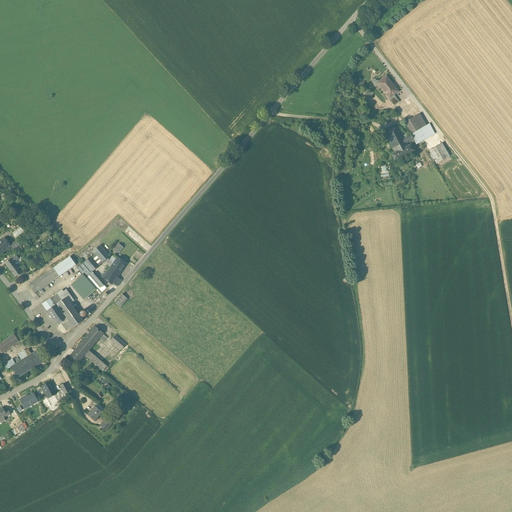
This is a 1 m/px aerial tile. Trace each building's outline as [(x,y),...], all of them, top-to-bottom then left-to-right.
[(395,88),(386,77),(383,79),(382,79),(379,81),(379,82),(380,84),(379,85),(386,95),(387,94),(390,98),(394,95),(398,92),(395,88)] [(394,95),(390,98),(388,99),(394,106),(399,102),(394,95)] [(426,126),(419,114),(413,117),(420,129),(426,126)] [(413,117),(404,122),(411,134),(414,133),(418,131),(420,129),(413,117)] [(420,129),(418,131),(423,140),(434,134),(429,124),(426,126),(420,129)] [(404,138),(397,126),(384,133),(388,140),(386,141),(391,149),(393,149),(395,152),(407,145),(406,143),(404,138)] [(423,140),(418,131),(414,133),(420,142),(423,140)] [(420,142),(414,133),(411,134),(410,135),(413,139),(416,145),(420,142)] [(410,135),(404,138),(406,143),(413,139),(410,135)] [(442,143),(429,151),(436,164),(449,156),(442,143)] [(395,152),(391,154),(394,161),(413,151),(409,144),(407,145),(395,152)] [(19,226),(12,233),(15,237),(23,231),(19,226)] [(4,238),(0,241),(0,255),(0,256),(10,247),(11,246),(10,245),(4,238)] [(16,240),(10,245),(11,246),(10,247),(13,250),(21,245),(16,240)] [(123,248),(119,244),(114,249),(118,253),(123,248)] [(109,257),(100,245),(93,251),(102,263),(104,261),(110,267),(112,265),(113,264),(107,258),(109,257)] [(16,255),(5,263),(10,270),(17,265),(14,262),(19,258),(16,255)] [(101,263),(95,255),(92,258),(98,265),(101,263)] [(70,257),(53,269),(59,277),(76,265),(70,257)] [(92,258),(91,257),(84,263),(92,272),(99,266),(98,265),(92,258)] [(127,264),(117,257),(113,264),(112,265),(121,271),(127,264)] [(92,272),(84,263),(78,268),(100,294),(106,288),(92,272)] [(19,268),(17,265),(10,270),(16,277),(27,269),(24,266),(22,267),(21,266),(19,268)] [(121,271),(112,265),(110,267),(103,278),(112,285),(113,284),(117,277),(121,271)] [(53,269),(49,272),(54,278),(55,280),(59,277),(53,269)] [(49,272),(29,286),(35,294),(38,292),(37,290),(54,278),(49,272)] [(96,290),(83,275),(74,282),(87,298),(96,290)] [(122,280),(117,277),(113,284),(117,286),(122,280)] [(61,291),(53,297),(58,304),(66,298),(61,291)] [(122,294),(115,302),(120,307),(127,299),(122,294)] [(53,297),(42,304),(48,311),(58,304),(53,297)] [(82,321),(66,298),(58,304),(48,311),(56,324),(60,322),(63,327),(69,322),(73,328),(82,321)] [(96,326),(77,348),(85,355),(89,350),(100,338),(102,336),(104,334),(104,333),(96,326)] [(14,335),(0,344),(0,350),(1,352),(2,353),(19,342),(14,335)] [(126,345),(115,336),(111,340),(122,349),(126,345)] [(85,355),(77,348),(70,356),(79,363),(85,355)] [(39,349),(31,354),(28,349),(25,351),(28,356),(36,367),(46,360),(39,349)] [(25,350),(18,354),(21,360),(28,356),(25,351),(25,350)] [(108,366),(89,350),(85,355),(103,371),(108,366)] [(15,364),(11,367),(17,378),(36,367),(28,356),(21,360),(15,364)] [(12,359),(4,364),(7,370),(11,367),(15,364),(12,359)] [(50,383),(43,387),(49,398),(54,395),(57,394),(56,393),(50,383)] [(66,383),(61,386),(63,390),(65,394),(70,392),(66,383)] [(33,392),(32,387),(20,392),(22,396),(33,392)] [(63,390),(56,393),(57,394),(54,395),(58,402),(66,397),(65,394),(63,390)] [(22,409),(38,402),(33,392),(18,399),(22,409)] [(54,395),(49,398),(48,399),(52,406),(45,410),(49,416),(60,408),(56,403),(58,402),(54,395)] [(48,399),(41,402),(45,410),(52,406),(48,399)] [(104,410),(98,404),(95,407),(101,412),(104,410)] [(95,406),(87,414),(94,421),(102,412),(101,412),(95,407),(95,406)] [(3,408),(0,409),(0,410),(0,418),(7,416),(11,414),(9,410),(5,412),(3,408)] [(106,419),(100,426),(106,432),(112,425),(111,424),(107,420),(106,419)] [(24,428),(27,427),(24,422),(21,423),(22,425),(12,429),(14,435),(25,430),(24,428)]
